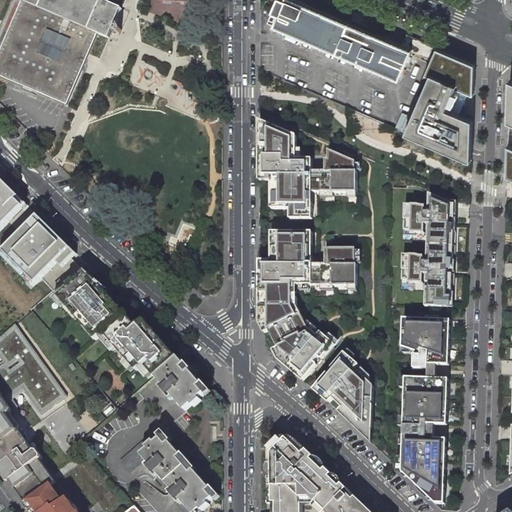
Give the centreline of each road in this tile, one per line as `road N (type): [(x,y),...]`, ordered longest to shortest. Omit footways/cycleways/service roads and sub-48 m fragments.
road 1 (unclassified): [(490,504),(478,475),(494,34)]
road 2 (residential): [(242,293),(241,0)]
road 3 (tertiary): [(190,324),(0,148)]
road 4 (track): [(260,95),(310,100),(372,143),(471,183)]
road 5 (tertiary): [(294,410),(406,511)]
